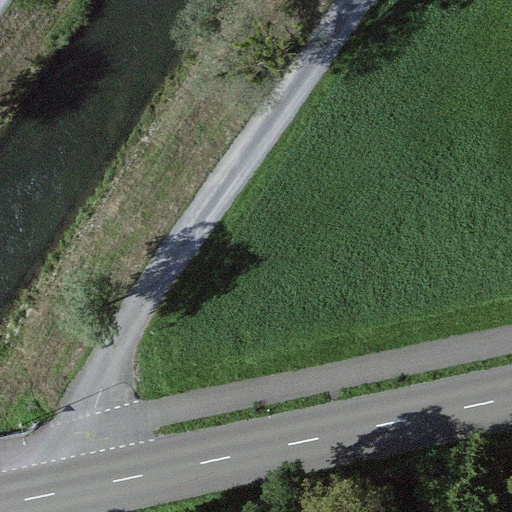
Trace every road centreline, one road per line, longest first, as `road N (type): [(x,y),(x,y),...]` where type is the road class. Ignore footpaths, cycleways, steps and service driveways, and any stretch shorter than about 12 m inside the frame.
road 1 (track): [(357,0),(124,342),(100,389),(81,490)]
road 2 (tertiary): [(0,506),(511,399)]
